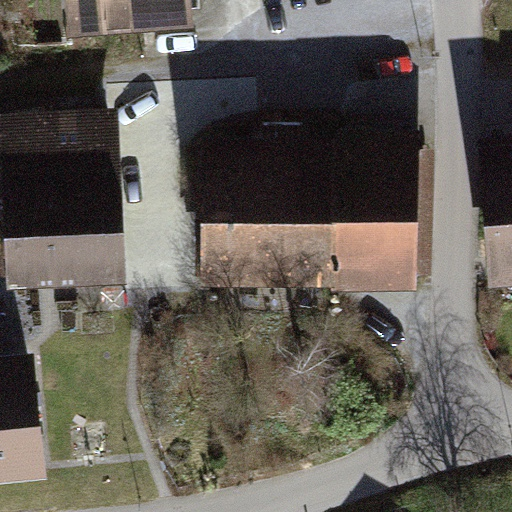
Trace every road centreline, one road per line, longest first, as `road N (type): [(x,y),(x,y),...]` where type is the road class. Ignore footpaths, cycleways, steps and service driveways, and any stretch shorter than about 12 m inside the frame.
road 1 (residential): [(475,421),(428,0)]
road 2 (unclassified): [(475,421),(247,511)]
